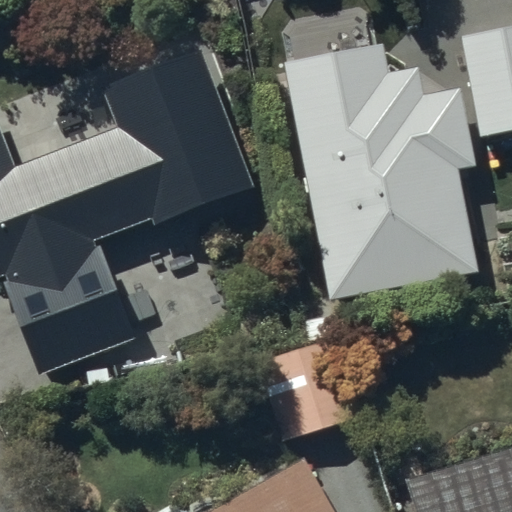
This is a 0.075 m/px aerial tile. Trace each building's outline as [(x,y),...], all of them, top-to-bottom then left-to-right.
[(511,0),(419,0),(423,20),(511,4),(511,0)] [(202,46),(102,84),(117,124),(17,162),(0,117),(0,271),(3,270),(41,369),(137,333),(99,234),(152,214),(155,222),(255,184),(202,46)] [(476,160),(462,89),(397,102),(388,53),(290,72),(333,292),(478,264),(458,164),(476,160)] [(258,359),(283,436),(364,411),(339,333),(258,359)] [(511,511),(511,443),(410,475),(420,511),(511,511)] [(338,511),(303,452),(197,511),(338,511)]
